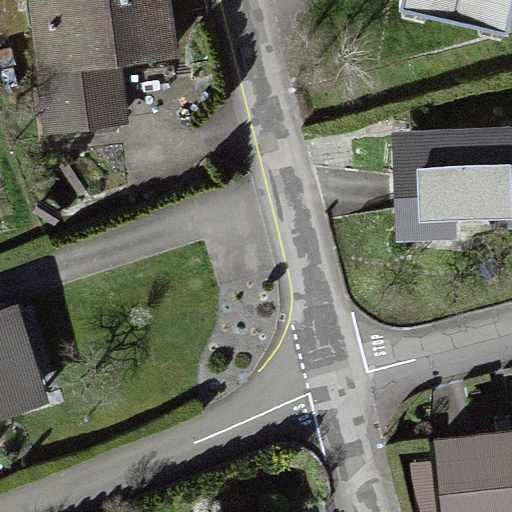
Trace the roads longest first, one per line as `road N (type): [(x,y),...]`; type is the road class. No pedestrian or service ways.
road 1 (residential): [(336,388),(256,0)]
road 2 (residential): [(27,511),(336,388)]
road 3 (residential): [(336,388),(511,341)]
road 4 (residential): [(368,511),(336,388)]
